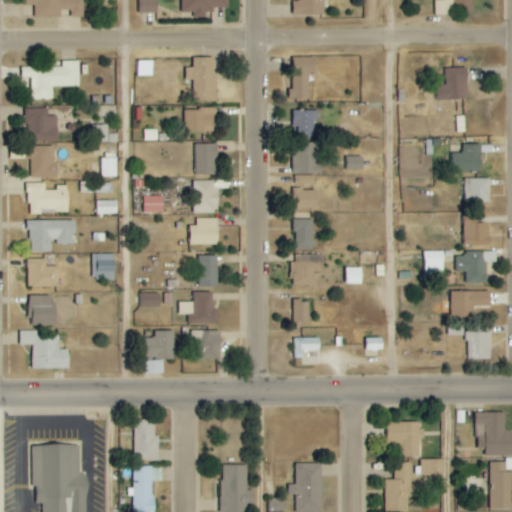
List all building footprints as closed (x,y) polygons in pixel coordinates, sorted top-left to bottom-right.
[(35,17),(61,17),(61,10),(71,10),(71,17),(84,17),(83,0),(21,0),(21,5),(34,5),(35,17)] [(138,0),(139,13),(157,13),(157,0),(138,0)] [(181,0),(182,13),(194,13),(194,15),(213,14),(213,8),(228,8),(228,0),(181,0)] [(324,0),(298,0),(298,2),(293,2),(293,15),(324,15),(324,0)] [(434,0),(435,15),(455,15),(455,11),(473,11),(472,0),(434,0)] [(215,57),(193,58),(194,68),(186,68),(186,80),(193,80),(194,102),(217,101),(215,57)] [(309,99),(309,73),(314,73),(315,58),(292,58),(291,99),(309,99)] [(80,61),(62,61),(62,68),(21,67),(21,78),(32,78),(31,100),(53,100),(53,87),(79,87),(80,61)] [(153,61),(136,61),(136,76),(153,76),(153,61)] [(467,68),(446,68),(446,85),(438,85),(438,100),(468,99),(467,68)] [(58,116),(48,117),(48,109),(28,109),(28,141),(58,141),(58,116)] [(185,109),(185,132),(216,132),(216,109),(185,109)] [(318,137),(317,110),(293,111),(293,137),(318,137)] [(145,141),(157,141),(158,130),(145,130),(145,141)] [(316,143),(293,144),(294,174),(322,174),(321,164),(317,164),(316,143)] [(217,144),(195,144),(196,175),(218,175),(217,144)] [(482,172),(481,144),(462,145),(462,153),(452,154),(453,173),(482,172)] [(55,178),(56,146),(31,146),(30,178),(55,178)] [(363,157),(347,157),(347,171),(364,171),(363,157)] [(100,177),(117,177),(116,158),(99,158),(100,177)] [(490,179),(465,179),(464,201),(489,202),(490,179)] [(193,213),(217,214),(217,181),(193,180),(193,213)] [(28,215),(42,215),(42,212),(68,212),(68,186),(56,186),(56,190),(45,191),(45,183),(27,184),(28,215)] [(318,210),(317,190),(294,191),(294,211),(318,210)] [(143,214),(164,213),(163,196),(142,197),(143,214)] [(117,201),(96,201),(96,214),(117,214),(117,201)] [(218,245),(218,219),(196,219),(196,226),(190,226),(190,246),(218,245)] [(313,219),(294,220),(295,249),(313,249),(313,219)] [(75,245),(74,220),(28,221),(29,253),(52,252),(52,245),(75,245)] [(464,223),(465,246),(490,246),(489,222),(464,223)] [(444,252),(423,251),(423,272),(444,273),(444,252)] [(466,284),(487,284),(486,263),(496,262),(496,252),(465,252),(465,258),(458,259),(459,272),(466,272),(466,284)] [(92,280),(114,280),(115,255),(92,254),(92,280)] [(293,286),(313,287),(314,272),(322,273),(322,255),(294,254),(293,286)] [(218,256),(198,256),(199,287),(218,287),(218,256)] [(58,287),(58,266),(46,266),(46,259),(29,259),(28,287),(58,287)] [(361,268),(345,268),(346,285),(362,284),(361,268)] [(491,292),(451,292),(451,317),(477,317),(477,309),(491,309),(491,292)] [(177,315),(188,314),(189,325),(218,324),(218,308),(214,308),(213,293),(193,293),(193,303),(177,303),(177,315)] [(160,307),(160,294),(140,294),(141,308),(160,307)] [(30,326),(55,326),(55,295),(30,296),(30,326)] [(310,301),(293,301),(293,321),(310,321),(310,301)] [(463,336),(463,323),(448,323),(448,336),(463,336)] [(174,332),(150,331),(149,359),(174,360),(174,332)] [(220,360),(220,332),(191,331),(190,359),(220,360)] [(59,337),(37,336),(37,332),(20,332),(19,346),(32,346),(32,369),(69,370),(69,350),(59,350),(59,337)] [(491,332),(467,333),(467,360),(491,359),(491,332)] [(320,338),(293,338),(292,358),(305,359),(305,351),(320,351),(320,338)] [(365,351),(383,350),(383,338),(365,339),(365,351)] [(163,374),(163,361),(145,362),(146,374),(163,374)] [(511,430),(505,431),(505,412),(476,413),(477,449),(485,449),(485,456),(511,455),(511,430)] [(155,421),(135,420),(134,461),(158,462),(159,436),(155,436),(155,421)] [(419,423),(388,422),(387,444),(403,444),(402,457),(419,457),(419,439),(424,440),(424,429),(419,429),(419,423)] [(80,446),(33,445),(32,488),(37,488),(36,504),(43,504),(42,511),(86,511),(87,475),(80,475),(80,446)] [(443,459),(420,460),(420,476),(443,476),(443,459)] [(511,472),(506,473),(505,462),(489,463),(490,510),(511,509),(511,472)] [(321,511),(322,464),(296,463),(295,485),(287,485),(287,495),(296,495),(296,511),(321,511)] [(410,463),(394,463),(394,480),(384,480),(385,511),(408,511),(408,497),(417,497),(417,485),(411,485),(410,463)] [(247,491),(247,466),(222,466),(221,511),(247,511),(247,504),(253,504),(253,491),(247,491)] [(132,511),(148,511),(147,511),(153,511),(154,481),(161,482),(161,467),(132,467),(132,488),(128,488),(128,497),(132,497),(132,511)] [(285,511),(286,499),(270,499),(269,511),(285,511)]
